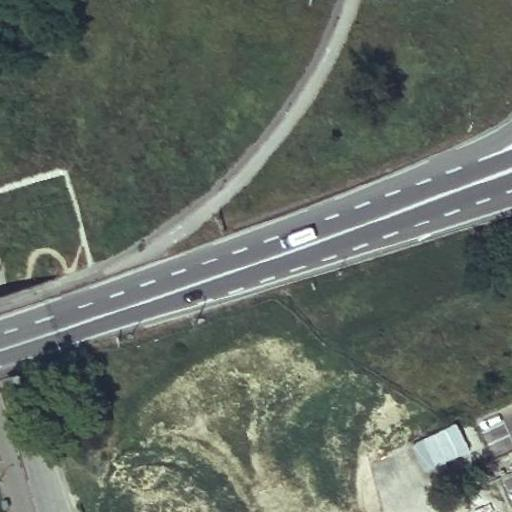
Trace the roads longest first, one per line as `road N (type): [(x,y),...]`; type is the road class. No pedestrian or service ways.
road 1 (primary): [(0,358),(469,198)]
road 2 (primary): [(274,238),(0,331)]
road 3 (primary): [(511,132),(274,238)]
road 4 (primary): [(511,154),(274,238)]
road 5 (unclassified): [(0,339),(53,511)]
